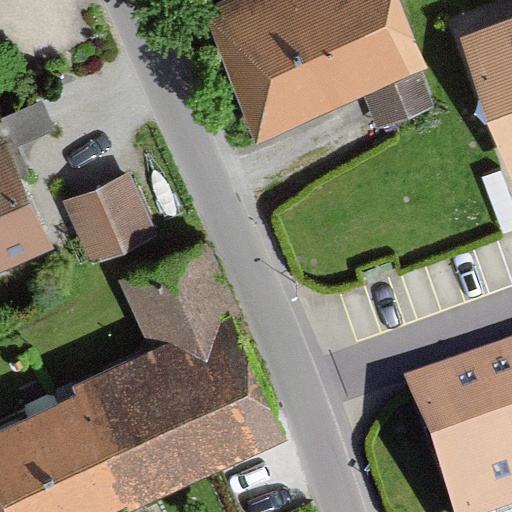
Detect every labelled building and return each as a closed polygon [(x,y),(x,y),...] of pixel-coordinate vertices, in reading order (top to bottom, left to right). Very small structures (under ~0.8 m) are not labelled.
[(260,119),(418,54),(395,0),(240,0),(215,10),(260,119)] [(511,11),(475,25),(511,126),(511,11)] [(413,71),(367,92),(382,122),(427,101),(413,71)] [(0,272),(56,247),(7,139),(0,141),(0,272)] [(155,233),(128,174),(66,203),(93,261),(155,233)] [(209,243),(123,281),(153,347),(76,381),(81,391),(0,427),(0,502),(4,511),(110,511),(133,502),(136,507),(295,437),(209,243)] [(511,355),(414,392),(458,511),(482,511),(511,501),(511,355)]
